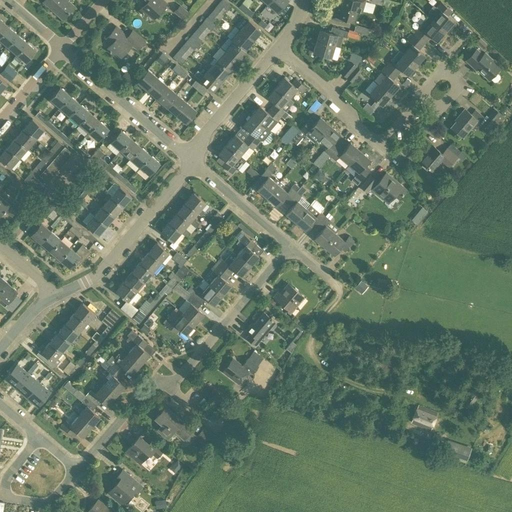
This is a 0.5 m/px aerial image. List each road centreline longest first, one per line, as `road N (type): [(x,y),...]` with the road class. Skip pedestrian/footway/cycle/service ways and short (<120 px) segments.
road 1 (residential): [(76,469),(151,385),(180,376),(289,247)]
road 2 (residential): [(50,297),(96,277),(193,163)]
road 3 (residential): [(193,163),(61,49)]
road 4 (residential): [(38,437),(7,476),(2,498),(46,504),(76,469)]
road 5 (residential): [(193,163),(206,131),(278,47)]
road 6 (residential): [(380,144),(278,47)]
road 7 (residential): [(289,247),(193,163)]
